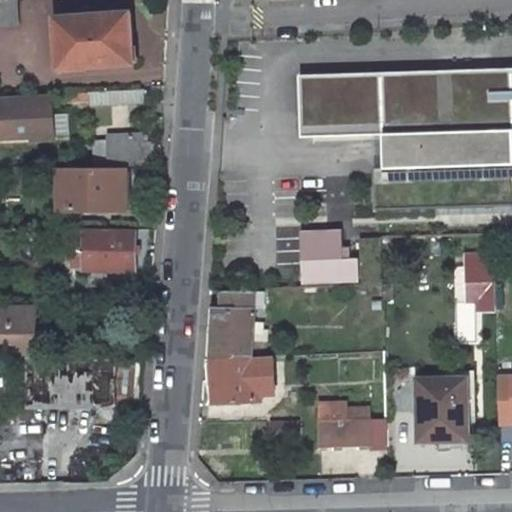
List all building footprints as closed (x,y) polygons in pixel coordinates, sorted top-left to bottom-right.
[(0,0),(0,25),(19,24),(17,0),(0,0)] [(133,45),(131,13),(57,18),(60,64),(88,62),(88,66),(130,63),(129,46),(133,45)] [(88,62),(60,64),(61,70),(88,68),(88,66),(88,62)] [(511,68),(301,74),(303,137),(385,134),(387,166),(375,167),(377,208),(511,204),(511,68)] [(143,100),(143,89),(111,91),(112,102),(143,100)] [(112,102),(111,91),(90,92),(91,104),(112,102)] [(0,137),(33,136),(33,138),(54,137),(54,136),(69,135),(68,114),(53,114),(52,97),(0,99),(0,137)] [(143,144),(142,136),(109,137),(109,141),(95,141),(96,166),(110,166),(118,166),(154,165),(155,144),(149,144),(143,144)] [(132,209),(132,171),(118,171),(118,166),(110,166),(110,170),(93,171),(60,171),(60,209),(132,209)] [(75,267),(85,267),(85,270),(136,270),(137,232),(85,231),(85,246),(74,247),(75,267)] [(383,237),(361,238),(362,286),(384,285),(383,238),(383,237)] [(495,267),(495,255),(484,255),(485,267),(495,267)] [(495,267),(467,267),(467,299),(481,299),(481,312),(496,312),(495,267)] [(384,285),(384,295),(384,300),(390,299),(393,298),(393,291),(393,284),(384,285)] [(384,295),(384,285),(362,286),(351,286),(351,296),(384,295)] [(209,325),(207,358),(266,356),(268,330),(254,330),(256,309),(257,291),(224,290),(224,308),(216,308),(215,326),(209,325)] [(265,292),(257,291),(256,309),(265,309),(265,292)] [(373,310),(383,310),(382,300),(373,300),(373,310)] [(36,360),(37,307),(0,307),(0,359),(30,360),(36,360)] [(274,355),(266,356),(207,358),(209,396),(215,396),(216,403),(255,401),(257,404),(260,405),(262,404),(264,403),(265,400),(264,396),(275,395),(274,355)] [(0,480),(29,481),(29,405),(30,360),(0,359),(0,480)] [(36,360),(30,360),(29,405),(118,405),(118,360),(36,360)] [(511,375),(499,376),(500,423),(511,423),(511,375)] [(450,441),(469,440),(468,378),(419,379),(420,441),(439,441),(439,451),(450,451),(450,441)] [(347,409),(347,408),(320,408),(320,421),(372,419),(372,408),(347,409)] [(373,429),(388,429),(387,419),(372,419),(320,421),(321,448),(373,445),(373,429)] [(291,440),(300,440),(299,423),(291,424),(291,440)] [(291,440),(291,424),(271,424),(272,441),(291,440)] [(388,450),(388,429),(373,429),(373,445),(373,450),(388,450)]
